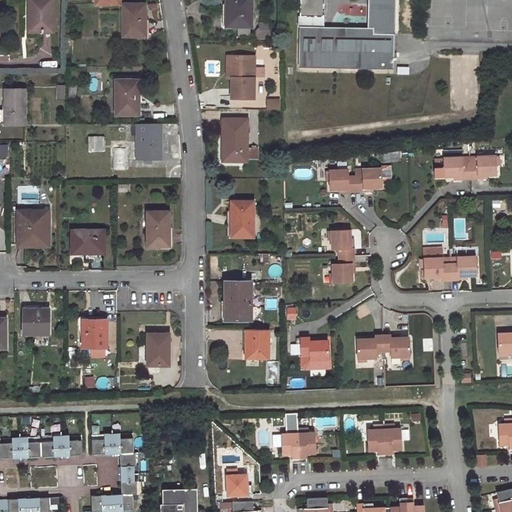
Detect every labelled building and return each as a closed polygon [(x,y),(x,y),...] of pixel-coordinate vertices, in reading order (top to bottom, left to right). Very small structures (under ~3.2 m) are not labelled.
[(54,31),(53,0),(28,0),(28,8),(35,8),(35,31),(54,31)] [(251,26),(251,0),(226,0),(226,26),(251,26)] [(305,39),(300,38),(299,63),(336,63),(336,67),(394,68),(395,33),(393,33),(393,0),(374,0),(374,29),(368,29),(323,28),(323,33),(305,33),(305,39)] [(300,0),(300,16),(323,17),(323,0),(300,0)] [(123,36),(145,35),(145,3),(122,3),(123,36)] [(323,17),(300,16),(300,38),(305,39),(305,33),(323,33),(323,28),(323,17)] [(235,56),(228,56),(227,78),(232,78),(232,77),(235,77),(235,56)] [(254,99),(255,56),(235,56),(235,77),(232,77),(232,78),(231,98),(254,99)] [(138,114),(137,80),(117,80),(117,114),(138,114)] [(25,124),(25,89),(5,89),(5,124),(25,124)] [(247,161),(247,119),(223,119),(223,161),(247,161)] [(136,160),(162,159),(162,123),(136,124),(136,160)] [(89,151),(104,151),(104,136),(89,136),(89,151)] [(477,163),(470,163),(470,178),(487,178),(487,175),(496,174),(495,156),(476,156),(477,163)] [(462,157),(443,158),(444,177),(453,176),(453,179),(470,178),(470,163),(462,164),(462,157)] [(362,176),(355,176),(356,191),(373,191),(373,188),(382,187),(381,169),(362,169),(362,176)] [(348,170),(329,171),(329,189),(338,189),(339,192),(356,191),(355,176),(348,176),(348,170)] [(254,236),(253,202),(232,202),(232,211),(232,237),(254,236)] [(49,237),(49,210),(18,211),(19,245),(29,245),(29,238),(49,237)] [(169,246),(169,212),(147,212),(147,246),(169,246)] [(105,251),(105,230),(72,231),(72,253),(90,253),(90,251),(105,251)] [(350,230),(331,231),(332,249),(338,249),(338,256),(354,256),(353,238),(350,239),(350,230)] [(424,259),(442,258),(441,248),(423,249),(424,259)] [(354,256),(338,256),(339,263),(332,264),(333,283),(352,282),(352,273),(355,273),(354,256)] [(449,257),(450,264),(450,279),(467,279),(467,276),(476,275),(475,256),(449,257)] [(442,258),(424,259),(424,277),(434,277),(434,280),(450,279),(450,264),(449,257),(442,258)] [(251,320),(251,282),(225,281),(225,300),(225,320),(251,320)] [(49,334),(49,309),(23,309),(23,334),(49,334)] [(107,347),(107,321),(82,321),(82,347),(107,347)] [(246,357),(268,358),(269,329),(246,329),(246,357)] [(507,333),(497,334),(498,353),(511,351),(511,329),(507,330),(507,333)] [(166,333),(148,334),(148,365),(169,365),(169,346),(166,346),(166,333)] [(383,350),(382,334),(365,335),(365,338),(356,339),(357,358),(376,357),(376,350),(383,350)] [(400,334),(382,334),(383,350),(390,350),(391,356),(409,355),(409,337),(400,337),(400,334)] [(317,337),(300,337),(301,355),(301,365),(305,368),(329,368),(328,340),(317,341),(317,337)] [(290,354),(298,354),(298,345),(290,345),(290,354)] [(470,373),(462,374),(462,382),(470,382),(470,373)] [(94,386),(93,377),(85,378),(86,386),(94,386)] [(285,414),(285,434),(287,434),(287,429),(297,429),(297,413),(285,414)] [(509,452),(511,452),(511,419),(504,420),(504,424),(498,424),(499,444),(508,444),(509,452)] [(402,448),(401,428),(394,428),(394,424),(383,425),(385,458),(392,457),(392,449),(402,448)] [(385,458),(383,425),(373,425),(373,429),(367,430),(368,450),(377,450),(378,458),(385,458)] [(297,429),(299,462),(306,461),(306,453),(316,452),(315,432),(308,432),(308,428),(297,429)] [(299,462),(297,429),(287,429),(287,434),(285,434),(281,434),(282,454),(291,454),(292,462),(299,462)] [(92,440),(93,455),(121,454),(122,495),(133,495),(137,495),(137,482),(134,482),(134,475),(134,468),(136,468),(136,455),(134,455),(133,438),(120,439),(120,441),(112,441),(105,441),(105,439),(92,440)] [(0,442),(1,458),(83,455),(82,440),(70,440),(70,442),(62,443),(55,443),(55,441),(30,441),(30,444),(22,444),(15,444),(15,442),(0,442)] [(484,453),(475,454),(476,465),(485,465),(484,453)] [(252,494),(247,494),(247,486),(247,475),(227,475),(227,495),(237,495),(238,501),(252,501),(252,494)] [(496,509),(511,505),(511,488),(496,492),(498,498),(494,499),(496,509)] [(198,510),(197,491),(164,492),(164,511),(201,511),(201,509),(198,510)] [(122,495),(112,496),(112,511),(123,511),(124,511),(133,510),(133,495),(122,495)] [(112,511),(112,496),(91,496),(92,511),(102,511),(112,511)] [(62,497),(8,499),(8,511),(50,511),(50,505),(62,505),(62,497)] [(299,508),(298,511),(331,511),(331,503),(327,503),(327,497),(307,498),(307,508),(299,508)] [(399,507),(390,507),(389,511),(406,511),(406,498),(399,498),(399,507)] [(406,498),(406,511),(423,511),(423,506),(414,506),(413,498),(406,498)] [(228,511),(261,511),(261,510),(253,510),(252,501),(238,501),(232,502),(232,508),(228,508),(228,511)]
